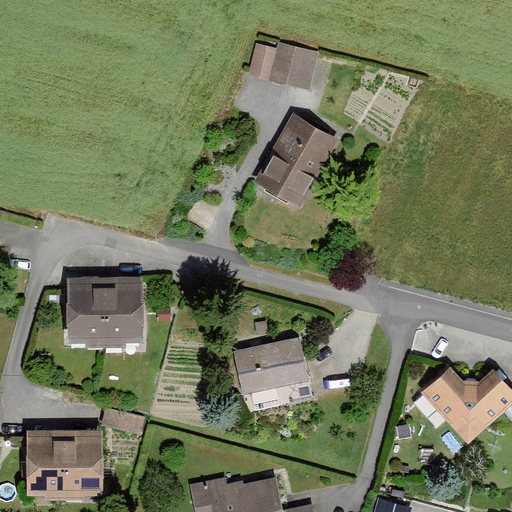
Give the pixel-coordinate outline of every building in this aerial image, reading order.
[(250,76),(310,92),(320,55),(281,44),(279,51),(259,45),(250,76)] [(302,208),(339,139),(293,116),(257,185),(302,208)] [(145,275),(70,276),(71,353),(147,351),(145,275)] [(301,339),(236,352),(248,415),(313,403),(301,339)] [(471,447),(511,406),(511,391),(497,376),(473,398),(449,374),(424,398),(471,447)] [(104,430),(29,430),(29,495),(104,495),(104,430)] [(196,511),(316,511),(315,506),(288,511),(285,511),(278,478),(227,488),(225,480),(192,486),(196,511)] [(408,511),(412,501),(380,492),(374,511),(408,511)]
